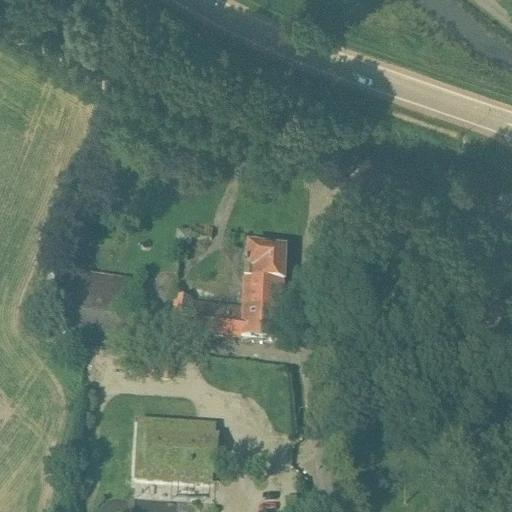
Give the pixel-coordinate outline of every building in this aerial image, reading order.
[(193,235),(175,247),(187,265),(205,253),(193,235)] [(285,252),(250,251),(250,263),(246,263),(245,309),(193,303),(193,300),(174,298),(169,334),(243,343),(282,344),(285,252)] [(140,284),(58,271),(50,327),(131,340),(140,284)] [(173,361),(145,357),(141,380),(157,382),(157,380),(170,382),(173,361)] [(234,370),(233,382),(280,384),(280,372),(234,370)] [(213,429),(141,424),(137,480),(140,481),(170,482),(210,485),(210,475),(214,475),(216,439),(212,439),(213,429)] [(136,431),(106,430),(103,480),(133,482),(136,431)] [(296,498),(285,499),(286,510),(297,510),(296,498)]
